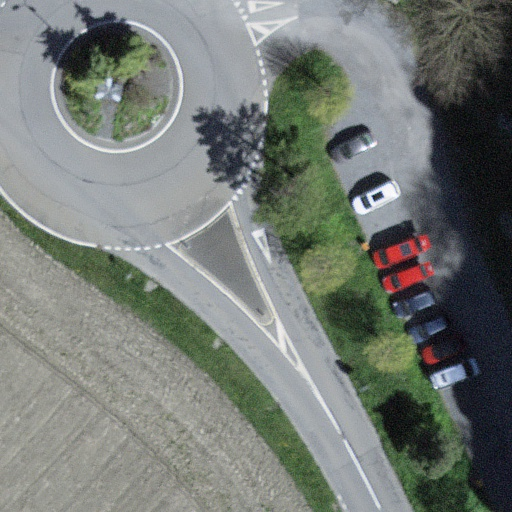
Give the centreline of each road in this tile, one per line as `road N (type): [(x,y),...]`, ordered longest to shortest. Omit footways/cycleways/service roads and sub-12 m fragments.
road 1 (tertiary): [(79,195),(274,357),(340,430)]
road 2 (tertiary): [(340,430),(272,273),(231,108)]
road 3 (tertiary): [(79,195),(131,201),(180,183),(217,146),(231,108)]
road 4 (tertiary): [(7,53),(3,105),(14,138),(48,178),(79,195)]
